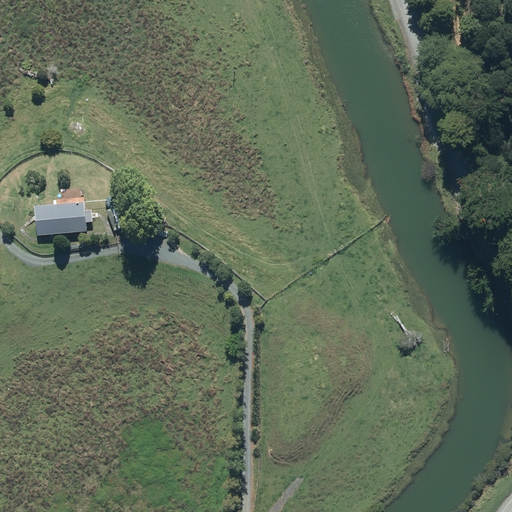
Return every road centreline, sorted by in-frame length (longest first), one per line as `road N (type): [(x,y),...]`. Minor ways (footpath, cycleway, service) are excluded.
road 1 (tertiary): [(511,288),(430,106),(394,0)]
road 2 (track): [(242,511),(245,305),(208,269),(162,249)]
